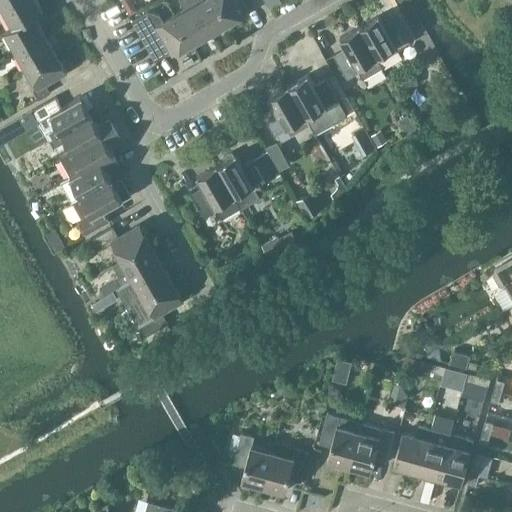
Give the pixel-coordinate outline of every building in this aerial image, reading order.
[(0,0),(0,2),(3,8),(17,0),(0,0)] [(14,26),(14,27),(35,15),(36,16),(44,11),(37,0),(17,0),(3,8),(14,26)] [(181,0),(186,9),(176,14),(193,44),(211,33),(192,0),(181,0)] [(192,0),(211,33),(230,22),(217,0),(192,0)] [(217,0),(230,22),(250,11),(243,0),(217,0)] [(193,44),(176,14),(164,21),(160,14),(149,11),(133,20),(146,42),(161,34),(173,55),(193,44)] [(35,15),(14,27),(14,26),(5,31),(17,50),(46,34),(36,16),(35,15)] [(380,15),(360,27),(379,61),(411,43),(398,19),(386,26),(380,15)] [(383,67),(379,61),(360,27),(340,38),(346,48),(334,55),(348,79),(360,72),(363,79),(383,67)] [(421,29),(413,34),(419,45),(428,40),(421,29)] [(17,50),(28,70),(57,53),(46,34),(17,50)] [(57,53),(28,70),(38,88),(34,90),(39,100),(51,93),(46,84),(68,72),(57,53)] [(348,115),(327,78),(315,85),(309,75),(289,86),(306,116),(311,124),(316,134),(348,115)] [(311,124),(306,116),(289,86),(269,97),(275,107),(263,114),(276,138),(279,136),(282,141),(311,124)] [(440,86),(434,96),(447,104),(454,94),(440,86)] [(57,96),(33,110),(39,122),(40,121),(50,140),(93,116),(88,108),(94,106),(87,94),(82,97),(81,96),(63,107),(57,96)] [(116,128),(111,119),(99,126),(93,116),(50,140),(61,159),(116,128)] [(114,153),(108,143),(121,136),(116,128),(61,159),(71,176),(83,170),(84,171),(114,153)] [(353,134),(364,154),(375,148),(363,128),(353,134)] [(381,130),(372,135),(378,146),(387,141),(381,130)] [(226,160),(217,165),(242,208),(260,197),(255,189),(268,181),(255,158),(243,164),(237,154),(234,156),(232,152),(224,157),(226,160)] [(119,162),(114,153),(84,171),(83,170),(71,176),(71,177),(82,196),(82,197),(112,179),(106,169),(119,162)] [(203,187),(191,194),(205,218),(218,211),(222,219),(242,208),(217,165),(198,177),(203,187)] [(122,184),(117,187),(112,179),(82,197),(82,196),(73,201),(84,220),(80,223),(86,234),(111,220),(105,210),(131,195),(130,194),(128,195),(122,184)] [(312,192),(298,200),(308,216),(321,208),(312,192)] [(97,251),(112,242),(122,260),(152,244),(141,224),(119,236),(113,226),(90,239),(97,251)] [(278,235),(263,245),(269,255),(285,246),(280,237),(278,235)] [(63,239),(53,245),(56,251),(67,245),(63,239)] [(120,276),(116,278),(121,286),(162,262),(152,244),(122,260),(114,265),(120,276)] [(511,298),(511,259),(495,269),(494,273),(499,281),(503,282),(511,298)] [(162,262),(121,286),(131,305),(173,281),(162,262)] [(116,278),(105,284),(109,293),(121,286),(116,278)] [(131,305),(142,323),(140,325),(146,336),(168,324),(169,323),(163,313),(184,301),(173,281),(131,305)] [(100,298),(93,302),(97,309),(104,305),(100,298)] [(168,324),(146,336),(149,341),(171,329),(168,324)] [(434,335),(424,341),(426,346),(429,352),(430,353),(440,347),(445,344),(441,337),(434,335)] [(421,344),(413,349),(418,358),(426,354),(423,347),(421,344)] [(459,365),(462,353),(454,351),(451,363),(459,365)] [(459,365),(467,367),(469,361),(471,355),(462,353),(459,365)] [(339,359),(334,379),(346,382),(351,362),(339,359)] [(469,361),(467,367),(476,370),(478,363),(469,361)] [(444,375),(446,367),(434,364),(432,371),(444,375)] [(465,383),(466,381),(468,373),(458,370),(455,381),(465,383)] [(491,379),(480,376),(468,373),(466,381),(489,387),(491,379)] [(494,389),(501,391),(504,381),(497,379),(494,389)] [(394,381),(388,402),(405,407),(409,396),(401,383),(394,381)] [(280,384),(278,392),(285,394),(287,386),(280,384)] [(501,391),(494,389),(491,400),(498,402),(501,391)] [(350,465),(359,431),(362,421),(328,412),(321,438),(333,441),(327,463),(338,466),(343,463),(350,465)] [(482,431),(490,433),(493,422),(485,420),(482,431)] [(362,421),(359,431),(350,465),(357,467),(360,472),(370,475),(376,453),(388,456),(395,431),(362,421)] [(493,422),(490,433),(509,439),(511,428),(493,422)] [(418,471),(429,427),(419,424),(416,435),(403,432),(395,465),(418,471)] [(429,427),(418,471),(440,477),(452,432),(429,427)] [(490,433),(482,431),(480,442),(487,444),(490,433)] [(260,484),(264,485),(273,451),(252,445),(255,436),(242,432),(241,436),(237,450),(235,458),(247,462),(242,479),(247,487),(258,490),(260,484)] [(475,439),(452,432),(440,477),(463,483),(475,439)] [(234,434),(230,448),(237,450),(241,436),(234,434)] [(273,451),(264,485),(286,491),(290,473),(302,477),(309,451),(275,441),(273,451)] [(315,448),(313,456),(320,458),(322,449),(315,448)] [(177,454),(165,460),(172,474),(184,468),(177,454)] [(471,473),(479,475),(480,469),(481,464),(474,462),(471,473)] [(479,475),(486,477),(487,477),(490,466),(481,464),(480,469),(479,475)] [(479,475),(471,473),(468,484),(476,486),(479,475)] [(479,475),(476,486),(483,488),(486,477),(479,475)] [(309,476),(302,492),(323,501),(330,486),(309,476)] [(173,511),(175,508),(149,501),(145,511),(173,511)]
